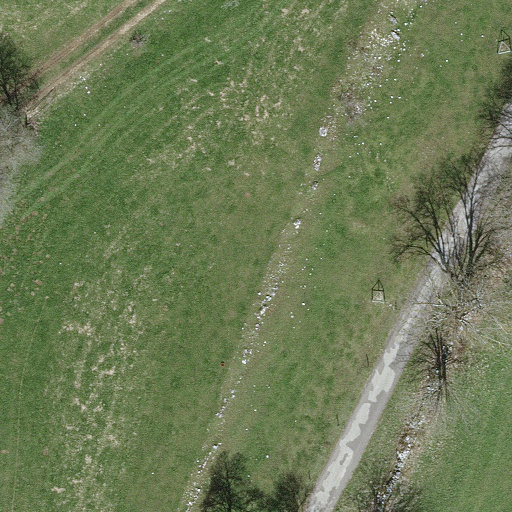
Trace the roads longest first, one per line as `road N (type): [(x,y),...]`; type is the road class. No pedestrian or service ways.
road 1 (track): [(511,122),(317,511)]
road 2 (track): [(0,131),(164,0)]
